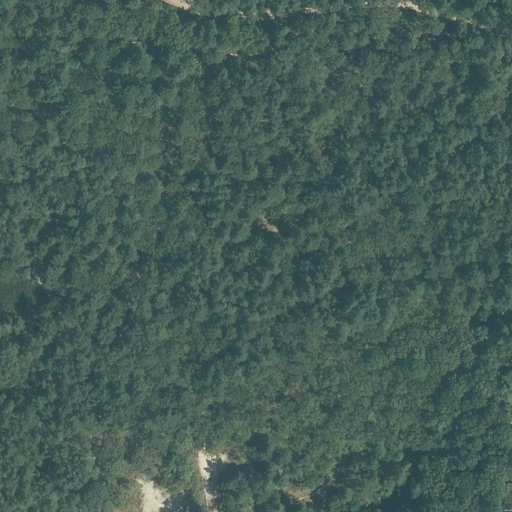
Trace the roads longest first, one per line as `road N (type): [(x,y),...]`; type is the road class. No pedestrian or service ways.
road 1 (unknown): [(511,284),(492,303),(365,282),(340,288),(227,322),(161,377)]
road 2 (track): [(511,33),(403,3),(237,15),(167,0)]
road 3 (unknown): [(69,511),(97,442),(93,366),(33,271),(0,243)]
